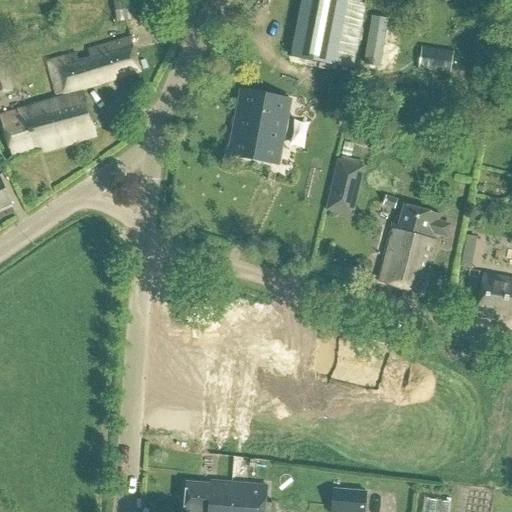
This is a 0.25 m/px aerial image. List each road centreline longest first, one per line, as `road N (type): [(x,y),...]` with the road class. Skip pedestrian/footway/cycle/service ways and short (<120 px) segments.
road 1 (residential): [(145,229),(235,265),(511,342)]
road 2 (unclassified): [(123,511),(145,229)]
road 3 (unclassified): [(153,149),(165,104),(219,0)]
